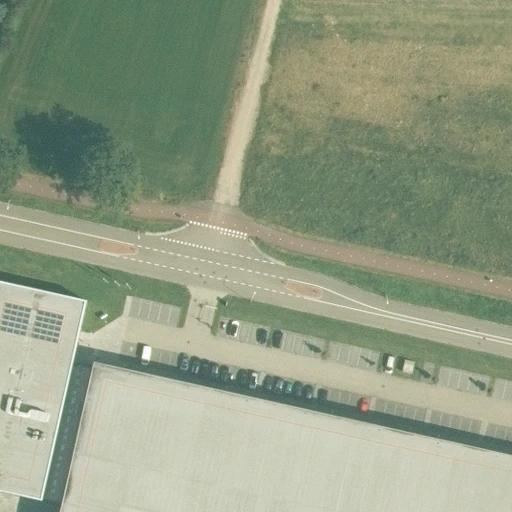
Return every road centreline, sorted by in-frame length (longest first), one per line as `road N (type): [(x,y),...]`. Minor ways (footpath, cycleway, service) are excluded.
road 1 (unclassified): [(271,0),(212,258)]
road 2 (unclassified): [(212,258),(0,212)]
road 3 (unclassified): [(0,239),(207,282)]
road 4 (unclassified): [(391,318),(321,282),(212,258)]
road 5 (unclassified): [(207,282),(391,318)]
road 6 (unclassified): [(511,344),(391,318)]
